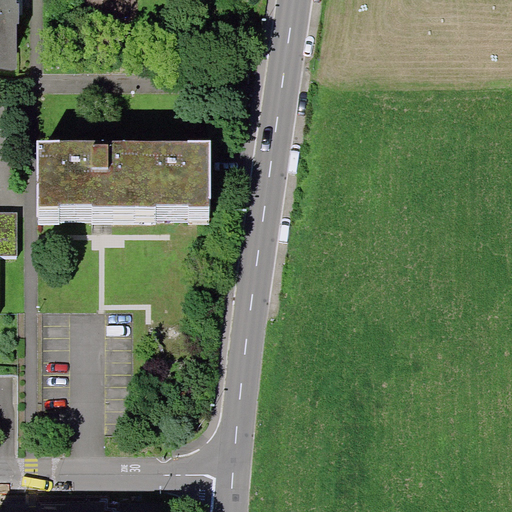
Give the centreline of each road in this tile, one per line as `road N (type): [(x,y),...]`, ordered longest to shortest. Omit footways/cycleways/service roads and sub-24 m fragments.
road 1 (tertiary): [(293,0),(231,479)]
road 2 (residential): [(0,476),(231,479)]
